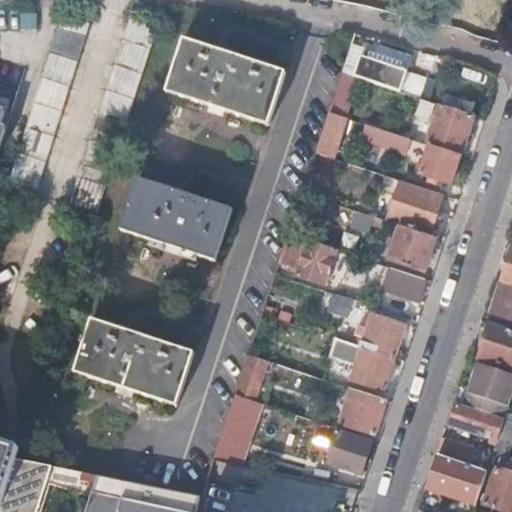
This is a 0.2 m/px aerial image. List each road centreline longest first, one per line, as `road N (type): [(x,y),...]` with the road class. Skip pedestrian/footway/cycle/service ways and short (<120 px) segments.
road 1 (residential): [(389,511),(511,134)]
road 2 (residential): [(273,0),(511,55)]
